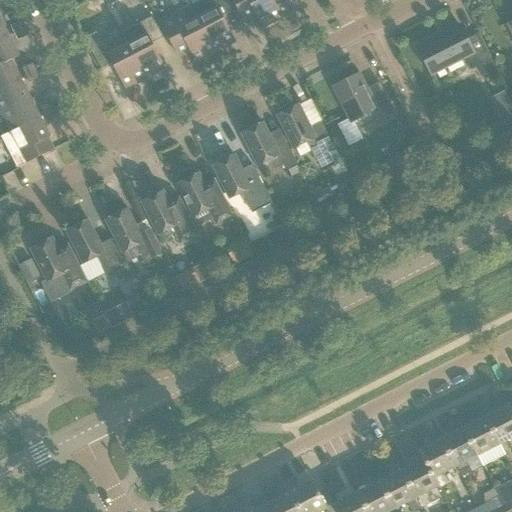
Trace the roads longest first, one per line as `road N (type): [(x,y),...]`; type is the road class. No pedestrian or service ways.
road 1 (tertiary): [(85,431),(511,218)]
road 2 (residential): [(511,340),(172,511)]
road 3 (residential): [(112,158),(352,36)]
road 4 (residential): [(112,158),(36,0)]
road 5 (residential): [(0,210),(112,158)]
